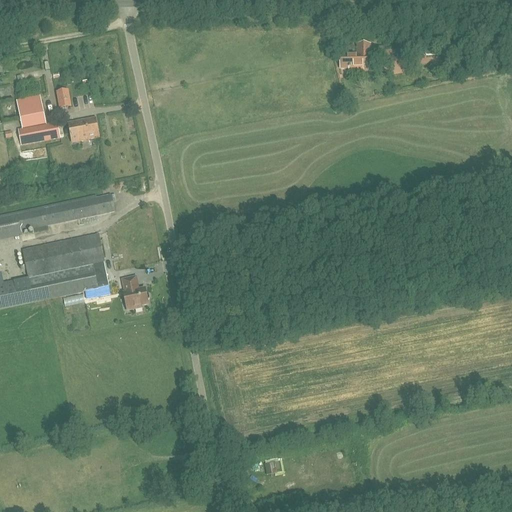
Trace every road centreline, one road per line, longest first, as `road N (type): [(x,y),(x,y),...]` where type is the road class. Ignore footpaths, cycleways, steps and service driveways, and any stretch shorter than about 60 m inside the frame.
road 1 (track): [(226,511),(125,2)]
road 2 (tertiary): [(308,0),(0,4)]
road 3 (track): [(0,50),(128,18)]
